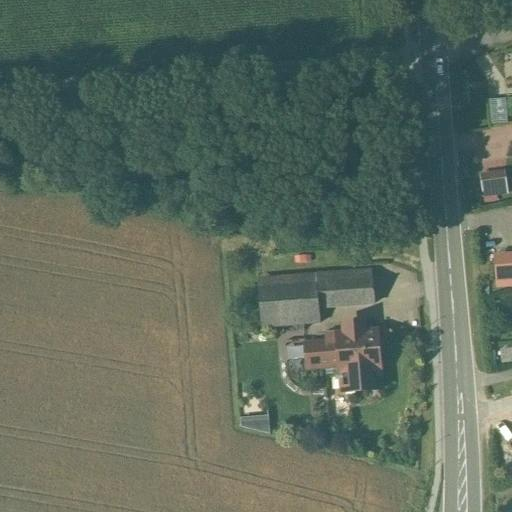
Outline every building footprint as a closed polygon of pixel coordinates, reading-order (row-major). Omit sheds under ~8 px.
[(493,100),(494,122),(509,122),(508,99),(493,100)] [(506,170),(482,173),(484,195),(508,193),(506,170)] [(499,287),(511,286),(511,252),(497,254),(499,287)] [(317,280),(259,285),(262,329),(321,324),(320,308),(375,304),(373,279),(318,283),(317,280)] [(327,343),(306,344),(308,370),(340,367),(342,393),(382,389),(378,332),(365,333),(365,324),(344,326),(344,334),(326,336),(327,343)] [(272,416),(243,416),(243,431),(272,431),(272,416)]
